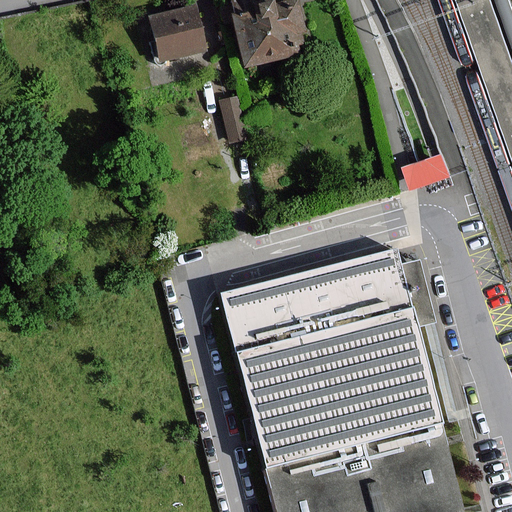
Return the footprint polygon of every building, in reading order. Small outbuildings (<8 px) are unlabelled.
[(255,0),(243,3),(229,6),(233,24),(243,68),(313,53),(306,22),(301,0),(255,0)] [(511,53),(493,0),(459,0),(511,148),(511,53)] [(150,21),(159,60),(203,51),(193,11),(150,21)] [(235,94),(218,100),(229,137),(269,125),(264,108),(241,115),(235,94)] [(450,176),(442,154),(402,168),(410,190),(450,176)] [(456,511),(390,250),(211,297),(267,511),(456,511)]
